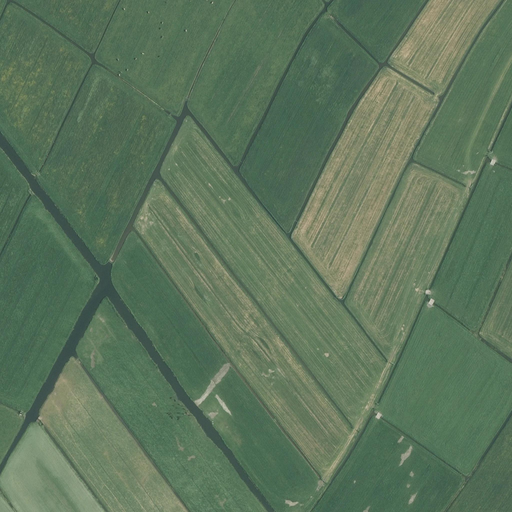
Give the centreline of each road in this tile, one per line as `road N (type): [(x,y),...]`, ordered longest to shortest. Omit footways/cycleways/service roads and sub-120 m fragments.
road 1 (track): [(298,511),(342,454),(423,292),(432,291)]
road 2 (track): [(423,292),(489,127)]
